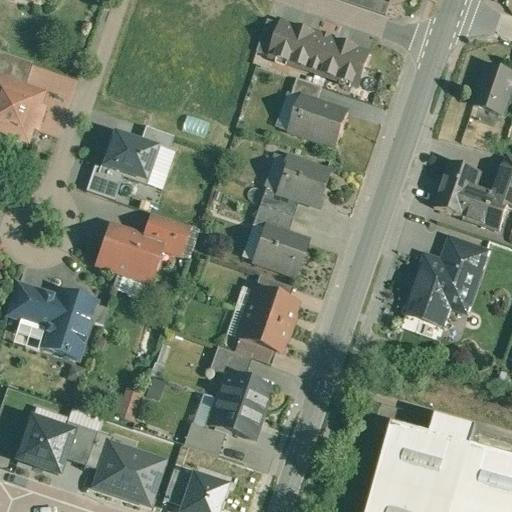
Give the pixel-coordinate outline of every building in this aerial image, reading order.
[(384,14),(387,1),(379,0),(337,0),(337,4),(384,14)] [(283,27),(269,22),(257,54),(272,59),(272,58),(283,27)] [(333,46),(318,41),(319,39),(283,27),(272,58),(272,59),(358,88),(369,56),(333,44),(333,46)] [(34,65),(0,54),(0,79),(26,88),(34,65)] [(511,77),(487,69),(474,108),(502,118),(506,105),(511,88),(511,77)] [(26,88),(0,79),(0,142),(11,146),(13,142),(29,147),(34,132),(39,133),(47,110),(34,105),(30,98),(33,90),(26,88)] [(322,89),(297,80),(291,98),(301,101),(302,99),(317,104),(322,89)] [(317,104),(302,99),(301,101),(290,134),(337,150),(349,115),(317,104)] [(142,130),(138,145),(154,150),(167,154),(171,139),(142,130)] [(108,136),(98,170),(120,177),(143,184),(154,150),(138,145),(108,136)] [(481,175),(450,164),(435,210),(501,233),(511,200),(511,157),(508,157),(494,198),(475,191),(481,175)] [(329,174),(289,161),(278,195),(278,196),(300,203),(318,208),(329,174)] [(120,177),(98,170),(91,168),(83,193),(113,202),(120,177)] [(300,203),(278,196),(278,195),(266,191),(261,209),(294,220),(300,203)] [(294,220),(261,209),(254,228),(266,232),(267,231),(289,238),(294,220)] [(190,229),(152,216),(144,240),(162,246),(160,252),(180,259),(180,258),(190,229)] [(144,240),(112,228),(98,268),(149,285),(152,275),(157,274),(159,267),(156,263),(160,252),(162,246),(144,240)] [(190,229),(180,258),(190,262),(200,232),(190,229)] [(289,238),(267,231),(266,232),(256,265),(295,278),(306,244),(289,238)] [(487,255),(458,245),(450,268),(479,278),(487,255)] [(450,268),(427,260),(407,316),(443,329),(450,307),(466,313),(471,302),(479,278),(450,268)] [(293,291),(259,279),(255,292),(289,303),(293,291)] [(110,294),(135,299),(138,287),(112,281),(110,294)] [(57,301),(19,289),(10,317),(48,329),(57,301)] [(289,303),(255,292),(246,317),(288,331),(297,306),(289,303)] [(71,298),(70,302),(58,298),(48,329),(41,350),(77,362),(89,324),(95,307),(95,306),(71,298)] [(109,312),(95,307),(89,324),(103,329),(109,312)] [(288,331),(246,317),(238,341),(280,355),(288,331)] [(252,362),(218,350),(210,372),(227,377),(227,376),(244,382),(252,362)] [(84,373),(72,369),(69,380),(80,384),(84,373)] [(244,382),(227,376),(227,377),(218,402),(262,417),(271,391),(244,382)] [(146,382),(142,395),(156,400),(161,387),(146,382)] [(142,396),(130,392),(121,420),(132,424),(142,396)] [(262,417),(218,402),(210,428),(253,443),(262,417)] [(64,431),(28,419),(13,464),(59,480),(65,462),(75,435),(64,431)] [(477,432),(437,420),(431,439),(472,450),(477,432)] [(85,469),(96,435),(67,425),(64,431),(75,435),(65,462),(85,469)] [(225,438),(191,426),(184,447),(218,459),(225,438)] [(431,439),(393,428),(369,511),(511,511),(511,461),(472,450),(431,439)] [(85,469),(96,473),(106,443),(111,445),(112,440),(96,435),(85,469)] [(96,473),(90,491),(150,511),(167,464),(111,445),(106,443),(96,473)] [(180,509),(190,478),(172,472),(162,503),(180,509)] [(180,509),(178,511),(219,511),(228,488),(191,476),(190,478),(180,509)]
